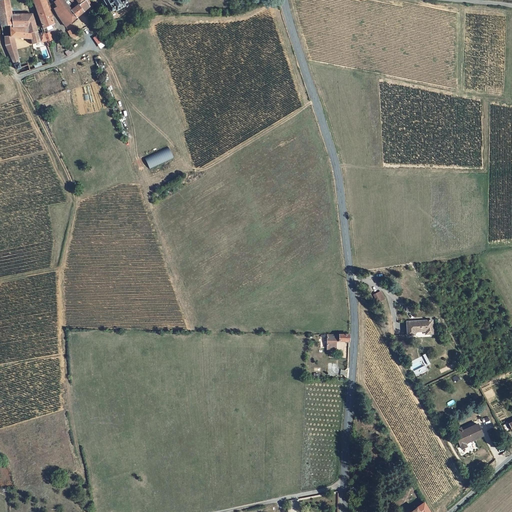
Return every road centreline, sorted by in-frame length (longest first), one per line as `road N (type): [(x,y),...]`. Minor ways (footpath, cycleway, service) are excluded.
road 1 (tertiary): [(284,0),(341,200),(354,332),(344,511)]
road 2 (track): [(86,511),(61,301),(73,185),(16,77)]
